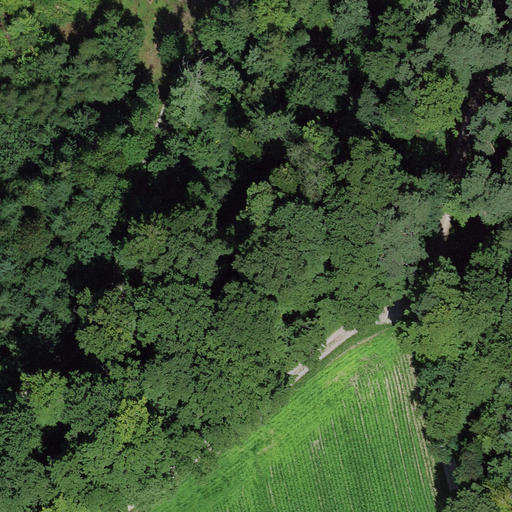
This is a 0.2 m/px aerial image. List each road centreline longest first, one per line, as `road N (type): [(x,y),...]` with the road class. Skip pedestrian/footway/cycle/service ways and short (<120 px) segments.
road 1 (track): [(98,318),(191,261),(433,43),(502,0)]
road 2 (track): [(0,426),(98,318),(189,66),(229,0)]
road 3 (track): [(103,511),(437,252)]
road 4 (track): [(465,511),(438,429),(425,352),(437,252)]
road 5 (track): [(437,252),(511,32)]
road 6 (track): [(0,207),(174,104)]
